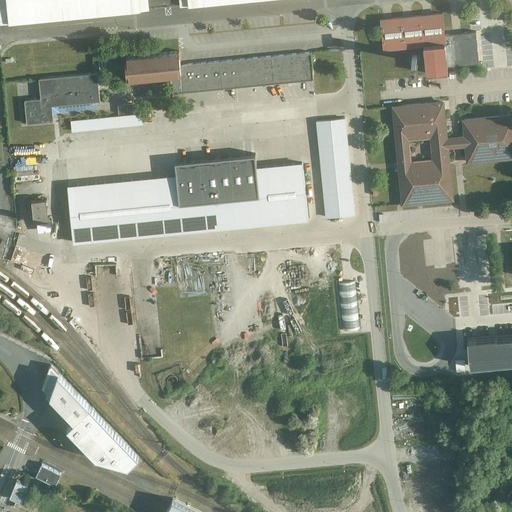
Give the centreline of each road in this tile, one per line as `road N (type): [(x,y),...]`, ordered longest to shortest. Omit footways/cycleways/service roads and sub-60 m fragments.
road 1 (unclassified): [(0,38),(381,0)]
road 2 (unclassified): [(394,285),(404,361),(432,373),(450,345),(397,289)]
road 3 (unclassified): [(511,218),(401,230),(391,244),(394,285)]
